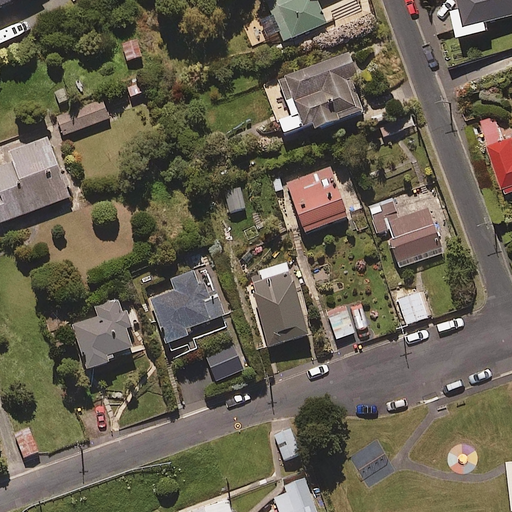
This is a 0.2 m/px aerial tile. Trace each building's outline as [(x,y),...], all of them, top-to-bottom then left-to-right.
[(0,0),(0,6),(2,10),(21,0),(0,0)] [(329,19),(319,0),(267,0),(287,40),(329,19)] [(511,14),(511,0),(453,0),(462,34),(491,27),(489,20),(511,14)] [(138,38),(121,42),(125,60),(142,56),(138,38)] [(364,81),(351,50),(281,78),(294,112),(280,118),(286,133),(315,122),(318,131),(366,111),(356,84),(364,81)] [(128,100),(154,90),(148,74),(122,84),(128,100)] [(110,117),(102,96),(56,114),(64,135),(110,117)] [(511,134),(504,137),(496,115),(482,120),(507,190),(511,188),(511,134)] [(0,222),(71,196),(46,130),(4,146),(10,162),(0,166),(0,190),(0,191),(0,222)] [(350,216),(331,166),(287,182),(306,233),(350,216)] [(246,207),(240,187),(225,191),(231,211),(246,207)] [(398,218),(393,199),(369,207),(377,234),(390,230),(401,265),(443,253),(430,208),(398,218)] [(218,289),(208,293),(205,282),(200,284),(195,269),(171,278),(175,289),(151,298),(167,342),(193,332),(190,324),(226,311),(218,289)] [(292,270),(252,282),(270,346),(310,335),(292,270)] [(404,283),(389,287),(393,300),(399,298),(407,324),(428,317),(420,291),(408,295),(404,283)] [(128,325),(133,323),(128,306),(122,308),(118,298),(95,305),(98,315),(74,323),(87,367),(115,358),(113,352),(134,345),(128,325)] [(356,331),(346,310),(328,319),(338,339),(356,331)] [(301,453),(292,427),(275,433),(285,459),(301,453)] [(39,452),(30,428),(15,434),(24,457),(39,452)] [(318,511),(306,477),(286,485),(288,492),(274,497),(280,511),(277,511),(318,511)] [(232,511),(227,496),(186,510),(186,511),(232,511)]
